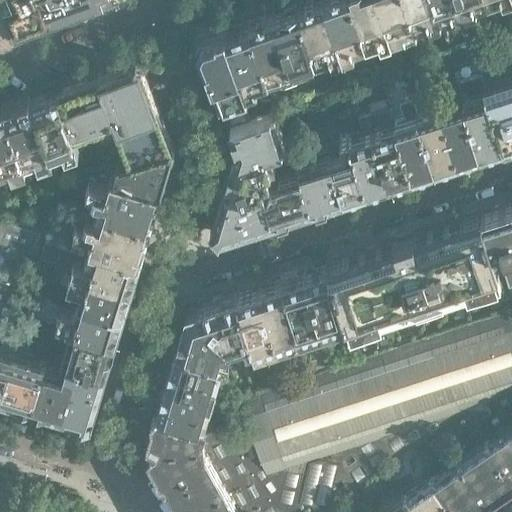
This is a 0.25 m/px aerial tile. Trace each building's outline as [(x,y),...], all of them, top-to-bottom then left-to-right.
[(0,0),(0,23),(13,19),(38,10),(61,1),(61,2),(63,1),(63,0),(64,0),(0,0)] [(346,57),(326,0),(303,0),(298,2),(317,55),(330,50),(334,61),(346,57)] [(364,38),(351,0),(326,0),(346,57),(357,53),(354,42),(364,38)] [(394,40),(380,0),(351,0),(364,38),(378,33),(382,44),(394,40)] [(415,20),(407,0),(380,0),(394,40),(406,36),(402,25),(415,20)] [(439,12),(434,0),(407,0),(415,20),(427,16),(431,27),(443,22),(439,12)] [(467,14),(461,0),(434,0),(439,12),(451,7),(455,18),(467,14)] [(461,0),(467,14),(478,10),(474,0),(461,0)] [(317,55),(298,2),(273,10),(296,75),(308,70),(305,61),(317,57),(317,55)] [(296,75),(273,10),(249,19),(269,74),(281,69),(285,79),(296,75)] [(269,74),(249,19),(224,28),(246,88),(259,83),(257,78),(269,74)] [(246,88),(224,28),(202,36),(201,36),(198,44),(205,61),(212,80),(212,79),(220,100),(221,100),(229,122),(251,113),(249,105),(243,89),(246,88)] [(511,137),(511,37),(472,51),(473,53),(479,72),(501,141),(511,137)] [(472,51),(468,39),(446,47),(450,61),(473,53),(472,51)] [(172,141),(142,63),(135,60),(59,87),(81,146),(105,137),(113,161),(172,142),(172,141)] [(501,141),(479,72),(456,79),(462,100),(478,149),(501,141)] [(366,85),(362,75),(353,78),(357,88),(366,85)] [(357,88),(353,78),(330,86),(334,96),(357,88)] [(81,146),(59,87),(32,97),(53,154),(65,150),(70,154),(74,162),(85,158),(81,146)] [(324,99),(321,89),(308,94),(311,104),(324,99)] [(432,164),(417,115),(411,96),(399,100),(405,119),(395,122),(410,171),(432,164)] [(53,154),(32,97),(6,107),(26,163),(39,159),(45,162),(48,171),(58,167),(53,154)] [(478,149),(462,100),(439,107),(455,156),(478,149)] [(262,110),(260,101),(249,105),(251,113),(262,110)] [(280,144),(274,125),(281,123),(275,105),(262,110),(251,113),(229,122),(236,140),(229,162),(273,148),(279,146),(280,144)] [(316,119),(311,106),(302,110),(305,122),(316,119)] [(26,163),(6,107),(0,108),(0,172),(13,168),(19,171),(22,179),(31,176),(26,163)] [(455,156),(439,107),(417,115),(432,164),(455,156)] [(410,171),(395,122),(381,127),(376,110),(365,113),(386,179),(410,171)] [(386,179),(365,113),(356,116),(362,133),(347,138),(363,186),(386,179)] [(316,119),(305,122),(301,124),(304,134),(319,129),(316,119)] [(363,186),(347,138),(346,134),(337,137),(340,147),(345,151),(328,156),(340,193),(363,186)] [(160,184),(173,143),(172,142),(113,161),(106,164),(105,167),(109,168),(160,184)] [(261,176),(271,172),(269,166),(277,162),(273,148),(229,162),(218,199),(264,185),(261,176)] [(220,232),(340,193),(328,156),(299,166),(300,172),(278,180),(279,181),(270,184),(267,192),(264,185),(218,199),(211,223),(220,233),(220,232)] [(149,220),(160,184),(109,168),(106,180),(89,175),(86,185),(90,187),(89,194),(95,196),(99,193),(105,195),(103,205),(149,220)] [(511,200),(481,210),(500,269),(511,264),(511,200)] [(138,256),(149,220),(103,205),(99,219),(93,217),(93,215),(84,212),(82,219),(76,217),(74,227),(90,232),(88,240),(138,256)] [(349,323),(501,273),(500,269),(481,210),(329,260),(347,314),(348,319),(349,323)] [(36,247),(42,226),(4,215),(0,216),(0,246),(6,248),(13,244),(35,251),(36,247)] [(139,256),(138,256),(88,240),(77,237),(74,247),(52,241),(49,251),(47,259),(56,262),(130,283),(139,256)] [(23,295),(34,255),(35,251),(13,244),(6,248),(0,270),(0,300),(19,306),(23,295)] [(347,314),(329,260),(306,267),(325,326),(348,319),(347,314)] [(123,310),(130,283),(56,262),(52,276),(84,286),(81,297),(123,310)] [(325,326),(306,267),(283,275),(302,334),(325,326)] [(302,334),(283,275),(261,282),(279,341),(302,334)] [(279,341),(261,282),(237,290),(255,343),(257,348),(279,341)] [(255,343),(237,290),(203,300),(207,313),(232,337),(232,339),(244,335),(248,346),(255,343)] [(26,309),(30,297),(23,295),(19,306),(26,309)] [(115,336),(123,310),(81,297),(78,307),(45,298),(41,313),(75,324),(115,336)] [(232,337),(207,313),(203,300),(186,306),(176,342),(218,356),(218,359),(228,362),(231,354),(222,350),(224,344),(229,346),(232,337)] [(438,423),(466,405),(467,404),(511,390),(511,306),(493,313),(424,335),(246,392),(259,450),(265,461),(256,466),(272,495),(242,511),(306,511),(383,460),(410,442),(438,423)] [(105,367),(115,336),(75,324),(66,356),(105,367)] [(212,375),(218,359),(218,356),(176,342),(166,373),(215,388),(219,377),(212,375)] [(0,388),(11,352),(0,348),(0,388)] [(0,390),(31,400),(42,362),(11,352),(0,388),(0,390)] [(90,418),(105,367),(66,356),(64,364),(74,368),(60,409),(90,418)] [(60,409),(74,368),(64,364),(62,368),(42,362),(31,400),(60,409)] [(199,418),(206,395),(212,397),(215,388),(166,373),(156,406),(199,418)] [(256,466),(265,461),(259,450),(246,392),(244,391),(233,428),(199,418),(156,406),(156,407),(146,439),(148,451),(164,480),(165,480),(182,511),(242,511),(272,495),(256,466)] [(448,438),(476,419),(466,405),(438,423),(448,438)] [(511,423),(489,439),(511,473),(511,423)] [(462,511),(511,478),(511,473),(489,439),(435,476),(458,511),(462,511)] [(405,460),(416,452),(410,442),(383,460),(389,468),(401,459),(405,460)] [(458,511),(435,476),(381,511),(458,511)]
